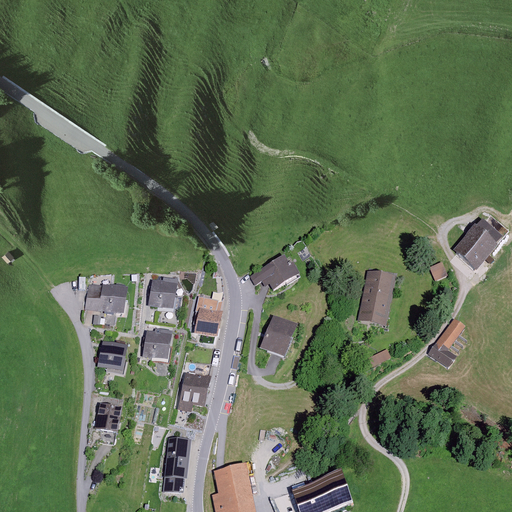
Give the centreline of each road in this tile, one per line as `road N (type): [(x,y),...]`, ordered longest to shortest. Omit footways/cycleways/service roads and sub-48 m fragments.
road 1 (unclassified): [(0,82),(184,210),(230,274),(236,302),(198,511)]
road 2 (track): [(401,511),(405,477),(362,421),(366,398),(417,360),(465,290),(443,244)]
road 3 (residential): [(81,511),(87,360),(52,288)]
